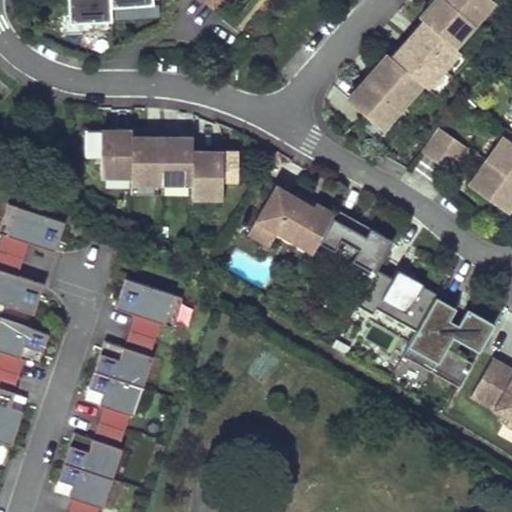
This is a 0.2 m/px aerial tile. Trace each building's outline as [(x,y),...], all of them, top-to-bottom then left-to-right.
[(109,2),(108,0),(66,0),(67,23),(110,21),(109,2)] [(427,0),(424,4),(416,14),(420,18),(435,0),(427,0)] [(445,0),(435,0),(420,18),(424,22),(451,46),(472,23),(445,0)] [(491,0),(445,0),(472,23),(492,0),(491,0)] [(410,21),(400,32),(408,40),(424,22),(420,18),(414,24),(410,21)] [(424,22),(408,40),(435,64),(440,68),(456,50),(451,46),(424,22)] [(392,41),(384,51),(385,52),(390,56),(392,58),(408,40),(400,32),(392,41)] [(408,40),(392,58),(419,82),(424,86),(440,68),(435,64),(408,40)] [(374,64),(365,75),(370,79),(390,56),(385,52),(374,64)] [(390,56),(370,79),(399,105),(419,82),(392,58),(390,56)] [(353,89),(345,98),(350,102),(370,79),(365,75),(353,89)] [(370,79),(350,102),(379,128),(399,105),(370,79)] [(97,153),(96,170),(126,172),(128,139),(128,134),(98,132),(98,125),(83,125),(82,152),(97,153)] [(128,134),(129,127),(98,125),(98,132),(128,134)] [(142,128),(129,127),(128,134),(128,139),(159,141),(159,135),(159,129),(142,128)] [(439,128),(422,153),(434,162),(451,137),(439,128)] [(486,160),(511,178),(511,141),(508,139),(503,136),(486,160)] [(464,146),(451,137),(434,162),(447,171),(464,146)] [(126,172),(126,178),(157,180),(159,141),(128,139),(126,172)] [(159,141),(157,180),(187,181),(189,157),(189,151),(189,143),(159,141)] [(187,181),(187,195),(216,197),(217,180),(233,180),(235,154),(219,153),(218,159),(189,157),(187,181)] [(511,201),(511,178),(486,160),(468,186),(505,212),(511,201)] [(295,195),(274,183),(253,218),(275,231),(284,216),(300,225),(291,241),(311,253),(318,241),(332,216),(334,212),(314,200),(312,205),(295,195)] [(298,191),(295,195),(312,205),(314,200),(298,191)] [(358,221),(336,208),(334,212),(332,216),(364,235),(368,227),(358,221)] [(0,262),(14,267),(19,251),(46,260),(56,231),(0,210),(0,262)] [(284,216),(275,231),(291,241),(300,225),(284,216)] [(391,240),(368,227),(364,235),(332,216),(318,241),(333,249),(373,272),(391,240)] [(253,218),(246,231),(268,244),(275,231),(253,218)] [(333,249),(329,256),(369,279),(373,272),(333,249)] [(14,267),(0,262),(0,314),(23,323),(34,293),(8,284),(14,267)] [(177,307),(121,288),(111,318),(130,324),(124,341),(150,350),(156,333),(167,337),(177,307)] [(434,296),(401,355),(457,387),(471,363),(445,348),(451,337),(477,351),(492,324),(485,320),(489,314),(478,308),(474,314),(466,309),(463,313),(456,324),(447,319),(454,308),(434,296)] [(463,313),(454,308),(447,319),(456,324),(463,313)] [(0,379),(13,384),(19,368),(33,373),(43,343),(0,328),(0,379)] [(150,350),(124,341),(118,357),(99,350),(89,379),(137,396),(147,367),(145,366),(150,350)] [(511,375),(511,367),(492,356),(469,396),(508,418),(511,420),(511,376),(511,375)] [(13,384),(0,379),(0,450),(7,453),(18,419),(5,415),(10,402),(10,401),(8,400),(13,384)] [(137,396),(89,379),(84,395),(98,400),(94,412),(100,414),(93,431),(119,440),(125,424),(128,425),(137,396)] [(84,395),(80,407),(94,412),(98,400),(84,395)] [(18,419),(22,406),(10,402),(5,415),(18,419)] [(119,440),(93,431),(88,448),(68,441),(59,470),(106,486),(116,457),(114,456),(119,440)] [(97,511),(106,486),(59,470),(53,485),(67,490),(63,503),(68,504),(65,511),(97,511)] [(53,485),(49,498),(63,503),(67,490),(53,485)]
